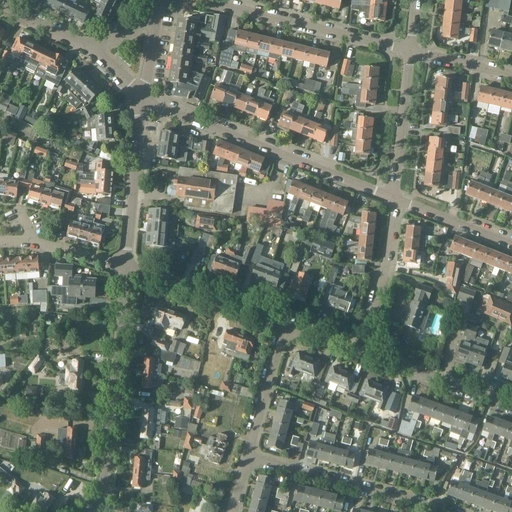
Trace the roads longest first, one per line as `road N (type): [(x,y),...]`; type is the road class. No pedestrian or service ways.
road 1 (residential): [(392,198),(141,100)]
road 2 (residential): [(102,491),(126,267)]
road 3 (residential): [(409,51),(197,0)]
road 4 (residential): [(247,457),(446,511)]
road 5 (residential): [(126,267),(141,100)]
road 6 (residential): [(282,323),(126,267)]
road 7 (residential): [(363,352),(511,407)]
road 8 (residential): [(363,352),(392,198)]
road 9 (residential): [(392,198),(409,51)]
road 10 (residential): [(247,457),(282,323)]
road 11 (residential): [(126,267),(33,241),(0,241)]
road 12 (residential): [(511,244),(392,198)]
